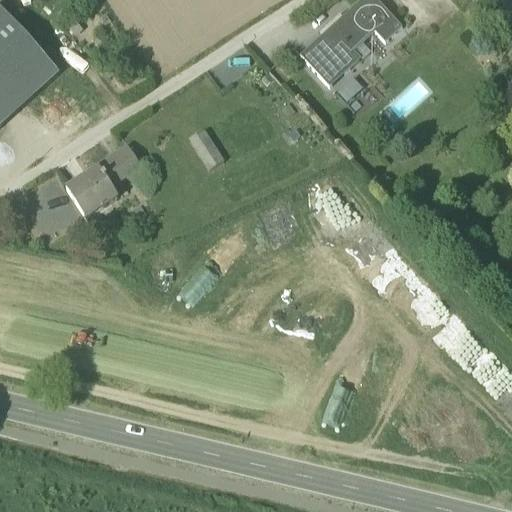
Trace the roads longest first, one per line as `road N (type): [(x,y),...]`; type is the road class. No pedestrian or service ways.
road 1 (secondary): [(432,511),(0,407)]
road 2 (residential): [(0,198),(300,0)]
